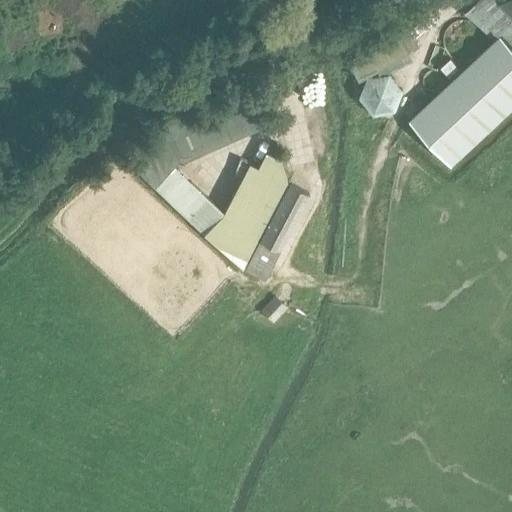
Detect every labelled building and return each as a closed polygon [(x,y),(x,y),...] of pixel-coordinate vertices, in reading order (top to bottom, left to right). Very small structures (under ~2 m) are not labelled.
[(502,33),(511,43),(511,0),(477,0),(474,3),(502,33)] [(401,29),(348,53),(359,77),(358,78),(374,113),(407,98),(392,66),(414,56),(401,29)] [(412,117),(452,163),(511,107),(511,43),(502,33),(412,117)] [(121,154),(154,184),(180,157),(183,160),(272,120),(262,80),(178,118),(121,154)] [(223,212),(204,231),(242,268),(288,180),(281,158),(266,149),(257,165),(249,161),(223,212)] [(173,194),(188,208),(208,186),(180,160),(158,185),(171,197),(173,194)] [(291,183),(245,269),(264,279),(310,193),(291,183)]
